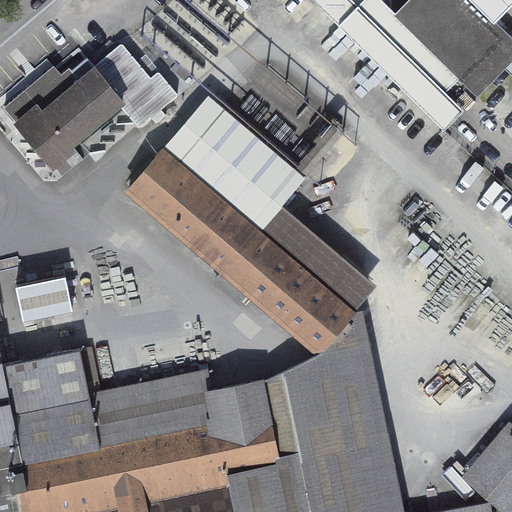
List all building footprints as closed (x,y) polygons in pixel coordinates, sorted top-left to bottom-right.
[(511,5),(511,0),(405,0),(397,9),(387,0),(306,0),(443,134),(461,116),(438,93),(460,71),(480,91),(511,59),(511,42),(494,24),(511,5)] [(94,66),(87,57),(72,70),(69,67),(44,88),(31,99),(24,91),(5,108),(52,165),(73,147),(70,143),(119,103),(139,127),(151,117),(156,123),(165,114),(161,109),(177,95),(158,71),(150,78),(121,43),(94,66)] [(305,176),(217,102),(170,157),(161,150),(129,188),(177,229),(225,270),(319,351),(352,312),(329,293),(331,290),(323,282),(320,285),(288,257),(290,254),(282,247),(279,250),(258,232),(305,176)] [(38,280),(12,285),(19,319),(72,308),(65,274),(38,280)] [(82,348),(93,393),(102,391),(91,345),(82,348)] [(278,511),(269,463),(276,462),(259,380),(210,390),(206,369),(119,387),(120,388),(90,395),(80,347),(2,363),(0,352),(0,511),(278,511)] [(511,428),(510,427),(509,428),(510,429),(469,476),(469,475),(468,476),(507,510),(508,509),(508,508),(511,503),(511,428)] [(425,511),(492,511),(490,500),(443,509),(425,511)]
